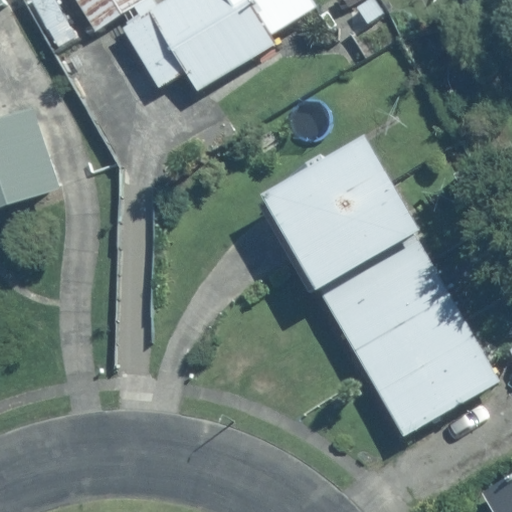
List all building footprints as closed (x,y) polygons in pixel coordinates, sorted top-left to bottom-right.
[(33,0),(31,2),(32,4),(58,42),(83,25),(65,0),(33,0)] [(82,0),(105,32),(152,0),(82,0)] [(176,0),(129,31),(166,89),(193,72),(207,93),(274,50),(269,42),(324,6),(320,0),(176,0)] [(39,112),(0,125),(0,212),(66,190),(39,112)] [(371,133),(269,192),(271,197),(261,203),(303,259),(401,207),(371,133)] [(401,207),(303,259),(334,312),(434,261),(401,207)] [(434,261),(334,312),(370,374),(469,322),(434,261)] [(469,322),(370,374),(407,436),(503,382),(469,322)] [(498,511),(511,511),(511,483),(489,497),(498,511)]
